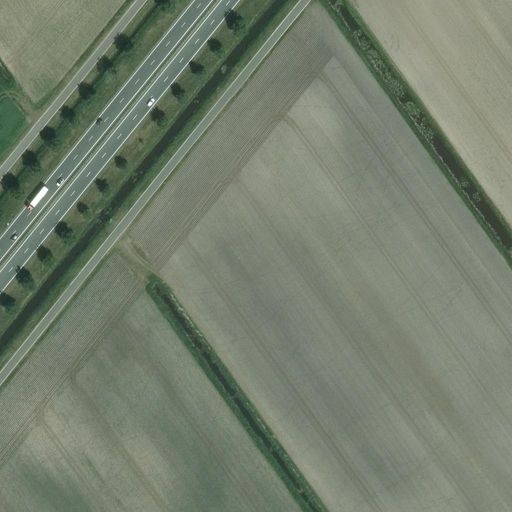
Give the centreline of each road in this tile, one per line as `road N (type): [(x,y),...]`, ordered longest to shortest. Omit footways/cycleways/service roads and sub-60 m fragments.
road 1 (unclassified): [(0,379),(307,0)]
road 2 (trunk): [(0,283),(231,0)]
road 3 (trunk): [(203,0),(0,250)]
road 4 (unclassified): [(0,174),(143,0)]
